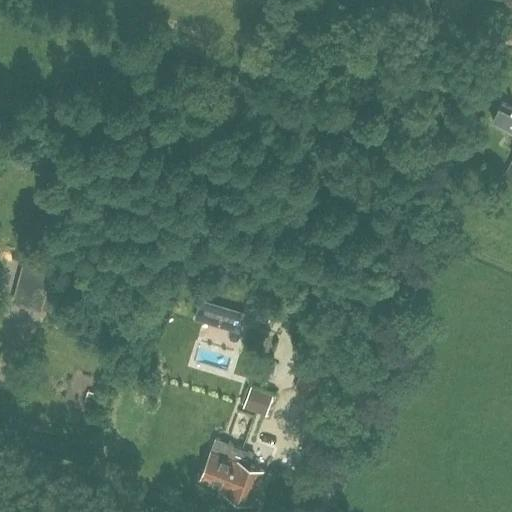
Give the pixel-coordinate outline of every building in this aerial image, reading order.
[(444,0),(433,32),(456,40),(469,0),(444,0)] [(511,162),(506,175),(511,177),(511,107),(502,102),(492,121),(511,130),(511,162)] [(14,302),(39,308),(45,284),(20,278),(14,302)] [(202,320),(208,301),(201,299),(196,318),(202,320)] [(331,363),(308,354),(295,389),(318,397),(331,363)] [(244,406),(255,410),(261,393),(250,389),(244,406)] [(233,445),(216,438),(200,480),(226,490),(225,494),(251,504),(264,471),(248,465),(253,453),(233,446),(233,445)]
